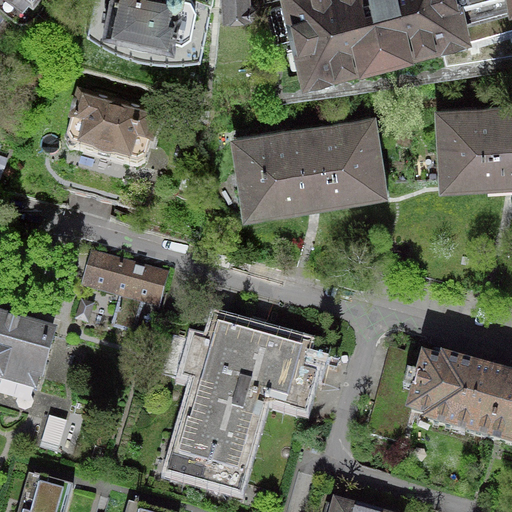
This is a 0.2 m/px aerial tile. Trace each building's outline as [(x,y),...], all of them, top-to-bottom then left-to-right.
[(109,0),(105,23),(172,38),(173,33),(182,35),(191,29),(197,6),(196,6),(191,0),(109,0)] [(249,3),(248,0),(223,0),(223,18),(251,16),(251,13),(252,12),(253,12),(253,11),(254,10),(254,9),(254,8),(254,7),(253,6),(253,5),(252,5),(252,4),(251,4),(250,3),(249,3)] [(511,0),(289,0),(292,8),(290,9),(290,11),(290,16),(291,22),(293,27),(296,32),(297,35),(299,34),(306,62),(307,62),(310,71),(333,64),(332,61),(358,55),(357,48),(385,41),(439,26),(439,27),(440,27),(442,36),(464,30),(464,32),(511,19),(511,0)] [(288,46),(287,47),(291,61),(292,61),(293,62),(295,61),(296,61),(297,61),(298,60),(299,59),(300,58),(296,44),(295,44),(293,44),(292,44),(291,44),(290,44),(289,45),(288,46)] [(68,141),(72,149),(137,167),(145,163),(157,120),(112,108),(114,100),(114,99),(114,98),(113,98),(105,96),(97,94),(96,94),(94,103),(80,99),(68,141)] [(511,103),(441,108),(445,175),(511,171),(511,103)] [(370,115),(237,136),(248,203),(315,192),(381,182),(370,115)] [(143,299),(156,302),(163,278),(95,259),(88,284),(114,291),(123,293),(114,326),(134,332),(143,299)] [(265,334),(187,312),(178,321),(162,375),(193,384),(171,463),(244,483),(265,408),(257,406),(258,402),(292,412),(310,346),(265,334)] [(3,322),(0,321),(0,381),(1,382),(1,381),(34,390),(38,377),(39,377),(51,336),(25,328),(27,319),(17,316),(6,313),(3,322)] [(426,357),(393,348),(370,435),(403,444),(411,413),(429,418),(428,422),(490,440),(507,382),(496,379),(444,364),(443,368),(425,363),(425,364),(424,363),(426,357)] [(511,383),(507,382),(490,440),(511,445),(511,383)] [(66,511),(73,488),(54,483),(35,477),(25,511),(66,511)]
